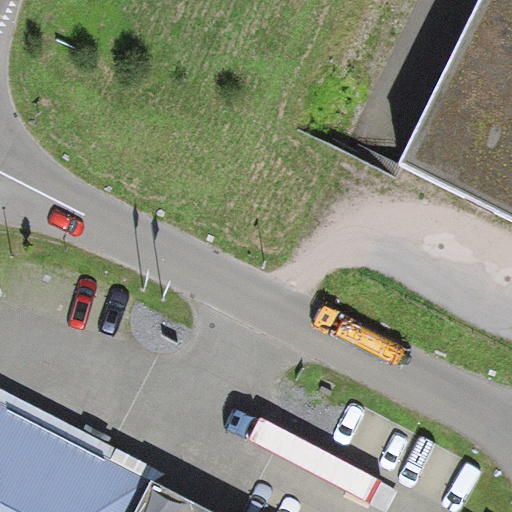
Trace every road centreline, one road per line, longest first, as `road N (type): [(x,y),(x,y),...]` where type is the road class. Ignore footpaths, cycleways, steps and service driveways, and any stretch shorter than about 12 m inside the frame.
road 1 (residential): [(0,175),(511,432)]
road 2 (unknown): [(192,466),(342,511)]
